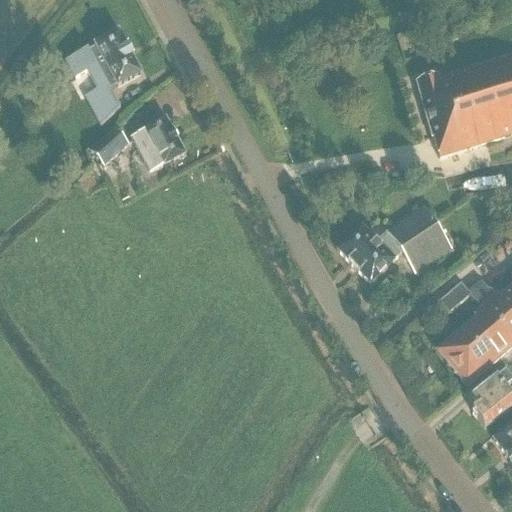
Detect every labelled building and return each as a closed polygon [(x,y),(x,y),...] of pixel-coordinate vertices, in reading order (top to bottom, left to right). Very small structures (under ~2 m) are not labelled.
[(117,89),(140,76),(118,35),(94,48),(95,49),(88,53),(87,52),(65,64),(75,81),(86,75),(96,93),(85,100),(100,128),(119,111),(110,93),(117,89)] [(433,141),(439,161),(511,137),(511,56),(438,80),(438,79),(415,85),(431,142),(433,141)] [(163,169),(184,158),(165,122),(144,133),(144,134),(130,141),(149,176),(163,169)] [(103,170),(127,148),(114,133),(89,154),(103,170)] [(336,253),(370,288),(394,263),(401,257),(414,276),(450,252),(423,211),(387,235),(376,245),(361,229),(336,253)] [(480,284),(467,295),(481,313),(511,349),(511,291),(505,298),(486,292),(480,284)] [(460,288),(438,305),(447,317),(470,299),(467,295),(460,288)] [(446,367),(466,390),(511,351),(511,349),(481,313),(475,319),(477,322),(440,353),(449,364),(446,367)] [(511,383),(511,381),(504,372),(493,381),(468,401),(477,412),(471,416),(484,431),(511,408),(511,403),(502,391),(511,383)] [(511,426),(492,443),(511,466),(511,426)]
